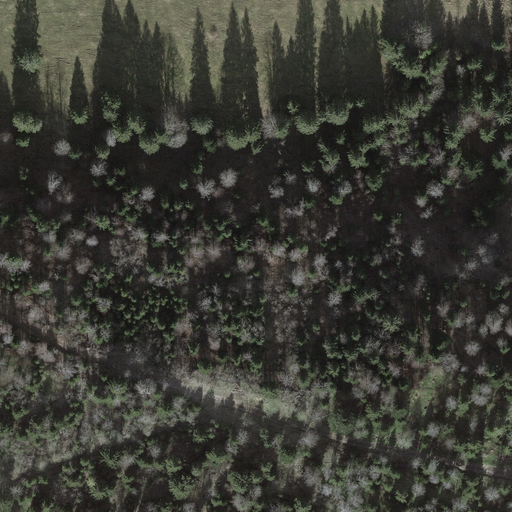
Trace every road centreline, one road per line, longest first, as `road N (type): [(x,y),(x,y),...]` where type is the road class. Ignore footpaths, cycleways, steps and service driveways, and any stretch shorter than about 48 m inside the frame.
road 1 (track): [(0,310),(126,370),(261,413),(391,451),(511,473)]
road 2 (track): [(0,477),(205,413),(229,398),(298,486),(336,511)]
